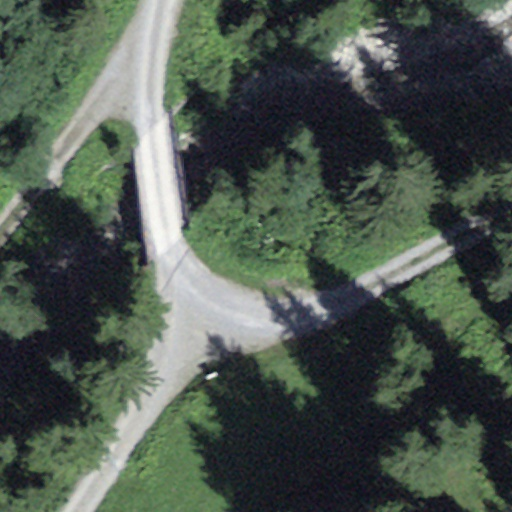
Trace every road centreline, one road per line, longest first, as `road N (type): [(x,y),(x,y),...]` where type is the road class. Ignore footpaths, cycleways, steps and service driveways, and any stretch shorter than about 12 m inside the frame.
road 1 (track): [(78,511),(160,383),(178,327),(154,126),(152,75),(165,35)]
road 2 (track): [(178,327),(293,322),(511,221)]
